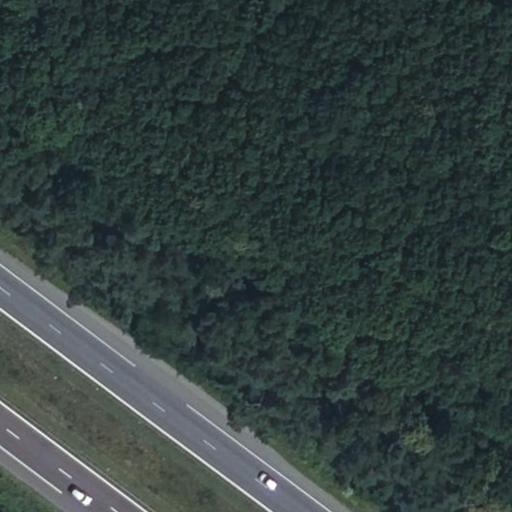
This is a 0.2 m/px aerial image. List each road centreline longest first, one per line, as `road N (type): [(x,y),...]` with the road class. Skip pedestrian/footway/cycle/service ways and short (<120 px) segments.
road 1 (track): [(395,0),(426,306),(416,312),(282,221),(54,116)]
road 2 (motorway): [(300,511),(0,288)]
road 3 (motorway): [(0,427),(112,511)]
